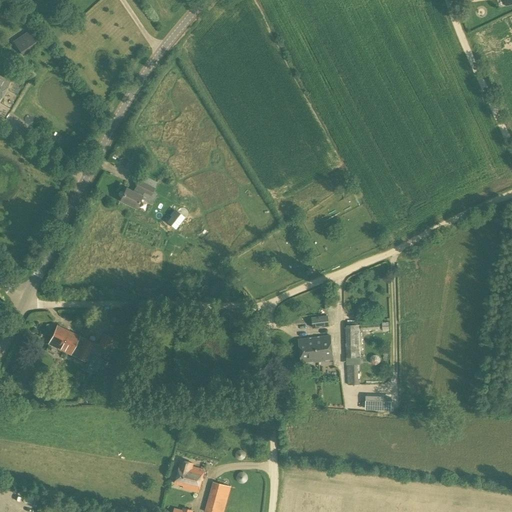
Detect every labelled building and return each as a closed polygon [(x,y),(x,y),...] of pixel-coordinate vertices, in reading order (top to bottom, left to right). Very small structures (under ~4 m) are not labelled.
[(22,56),(38,46),(28,31),(13,42),(22,56)] [(0,98),(9,82),(0,76),(0,98)] [(151,193),(153,188),(139,181),(133,192),(126,188),(120,200),(135,208),(140,199),(151,204),(156,195),(151,193)] [(175,228),(183,217),(175,211),(167,222),(175,228)] [(328,311),(331,311),(334,309),(333,305),(331,303),(327,303),(325,306),(325,309),(328,311)] [(313,327),(329,325),(328,316),(312,318),(313,327)] [(47,344),(88,363),(85,371),(91,374),(93,370),(98,372),(103,360),(99,358),(104,349),(108,351),(114,339),(103,333),(98,345),(56,325),(47,344)] [(348,357),(360,357),(359,325),(347,326),(348,357)] [(309,349),(310,361),(333,359),(330,336),(314,338),(315,346),(314,346),(314,348),(309,349)] [(302,362),(310,361),(309,349),(314,348),(314,346),(315,346),(314,338),(299,339),(302,362)] [(348,385),(358,385),(358,364),(348,365),(348,385)] [(391,397),(366,396),(365,410),(391,411),(391,397)] [(193,467),(194,463),(181,460),(180,466),(179,466),(175,483),(181,484),(181,487),(199,491),(204,470),(193,467)] [(222,511),(230,486),(213,482),(205,511),(222,511)]
